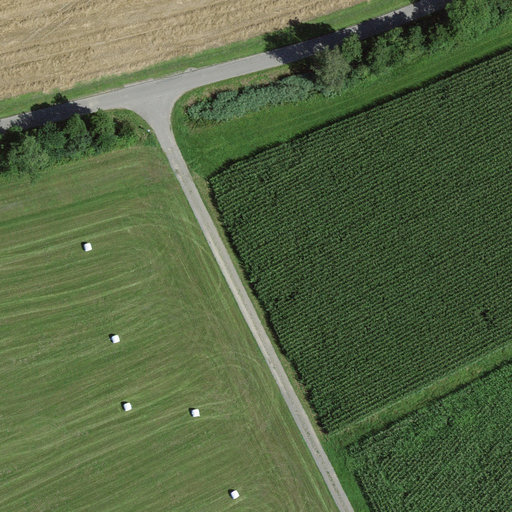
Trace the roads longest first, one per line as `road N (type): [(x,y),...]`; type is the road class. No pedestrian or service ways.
road 1 (track): [(151,90),(164,135),(349,511)]
road 2 (unclassified): [(442,0),(327,43),(0,127)]
